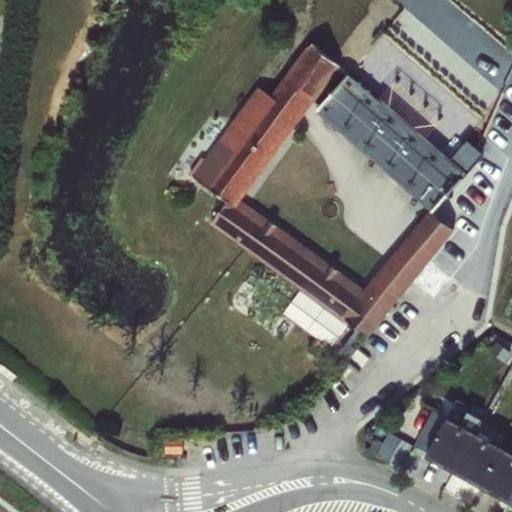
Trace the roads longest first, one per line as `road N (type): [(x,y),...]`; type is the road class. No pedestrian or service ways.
road 1 (residential): [(278,471),(165,488),(72,480)]
road 2 (residential): [(256,511),(328,490),(399,496)]
road 3 (residential): [(278,471),(212,499),(149,511)]
road 4 (residential): [(399,496),(350,471),(278,471)]
